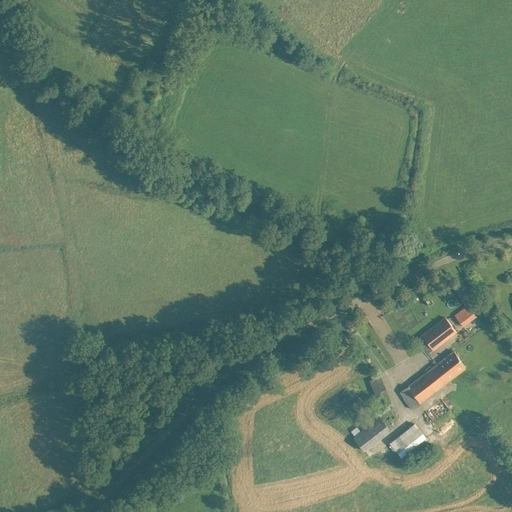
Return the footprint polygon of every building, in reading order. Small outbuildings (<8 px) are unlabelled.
[(470,304),(454,312),(461,326),(476,319),(470,304)] [(421,336),(432,350),(456,331),(445,317),(421,336)] [(408,386),(400,392),(411,409),(419,403),(465,368),(454,351),(408,386)] [(369,379),(373,393),(385,389),(381,375),(369,379)] [(354,437),(364,451),(390,430),(380,417),(354,437)] [(401,458),(427,437),(414,422),(389,442),(401,458)]
